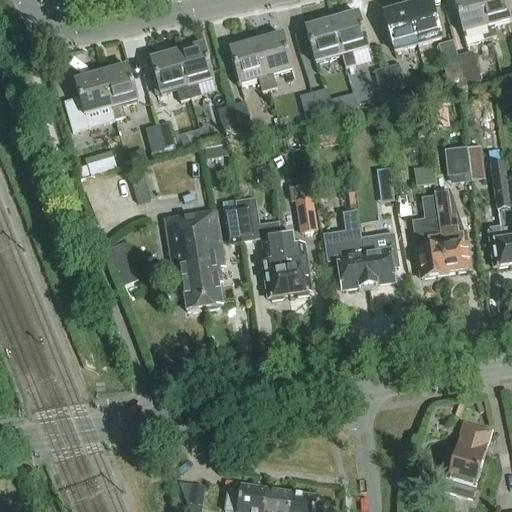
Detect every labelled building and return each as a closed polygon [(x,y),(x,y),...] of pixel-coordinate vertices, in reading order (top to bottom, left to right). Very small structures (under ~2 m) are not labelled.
[(465,47),(489,40),(477,0),(458,0),(453,2),(465,47)] [(492,28),(511,23),(504,0),(477,0),(489,40),(495,38),(492,28)] [(406,9),(417,48),(441,42),(430,2),(406,9)] [(383,15),(391,44),(394,55),(417,48),(406,9),(383,15)] [(346,17),(332,22),(343,61),(346,73),(357,70),(354,58),(368,54),(358,18),(349,21),(346,17)] [(305,33),(315,69),(329,65),(340,61),(343,61),(332,22),(315,27),(314,31),(305,33)] [(283,39),(257,47),(271,95),(280,93),(276,80),(293,75),(283,39)] [(451,94),(467,90),(462,74),(458,59),(454,43),(438,48),(447,78),(451,94)] [(260,85),(264,97),(271,95),(257,47),(229,55),(240,91),(260,85)] [(204,49),(178,57),(191,105),(202,102),(198,90),(214,85),(204,49)] [(482,85),(473,55),(458,59),(462,74),(467,90),(482,85)] [(177,95),(180,108),(191,105),(178,57),(150,64),(160,100),(177,95)] [(386,72),(392,95),(405,92),(398,69),(386,72)] [(128,71),(103,77),(117,125),(128,122),(124,109),(138,106),(128,71)] [(393,96),(392,95),(386,72),(374,76),(380,100),(393,96)] [(75,85),(80,103),(65,107),(73,137),(117,125),(103,77),(75,85)] [(511,88),(500,91),(502,102),(511,100),(511,88)] [(312,98),(318,122),(334,118),(328,94),(312,98)] [(307,125),(318,122),(312,98),(300,101),(307,125)] [(233,109),(240,134),(252,130),(245,106),(233,109)] [(439,107),(429,108),(432,132),(442,131),(439,107)] [(224,138),(240,134),(233,109),(217,114),(224,138)] [(158,130),(165,154),(176,151),(169,127),(158,130)] [(333,127),(309,131),(311,144),(335,140),(333,127)] [(152,158),(165,154),(158,130),(145,133),(152,158)] [(92,176),(85,151),(73,154),(80,179),(92,176)] [(216,151),(205,153),(206,163),(218,162),(216,151)] [(481,155),(476,156),(476,151),(467,152),(470,179),(483,177),(481,155)] [(446,154),(449,182),(470,179),(467,152),(446,154)] [(97,177),(124,172),(122,159),(94,164),(97,177)] [(491,167),(496,205),(510,203),(505,165),(491,167)] [(433,188),(430,171),(416,173),(419,190),(433,188)] [(145,172),(129,176),(138,206),(153,202),(145,172)] [(319,237),(311,189),(290,192),(294,218),(300,217),(303,239),(319,237)] [(453,233),(451,220),(450,220),(446,190),(435,192),(436,199),(434,200),(445,277),(453,276),(453,277),(470,274),(464,232),(453,233)] [(438,278),(445,277),(434,200),(422,201),(425,223),(411,224),(415,254),(417,254),(421,283),(439,280),(438,278)] [(241,248),(254,246),(248,206),(235,208),(236,216),(241,248)] [(494,272),(511,269),(511,218),(511,212),(497,214),(500,230),(490,232),(489,236),(494,272)] [(226,250),(241,248),(236,216),(221,218),(226,250)] [(208,269),(206,254),(222,251),(216,217),(164,225),(173,279),(178,278),(181,294),(184,293),(187,316),(190,316),(192,317),(201,316),(203,314),(205,314),(198,270),(208,269)] [(373,232),(360,234),(359,235),(360,238),(369,293),(373,293),(373,291),(395,287),(390,255),(369,259),(367,251),(375,249),(373,232)] [(265,267),(263,267),(268,302),(271,302),(272,305),(282,303),(282,300),(290,299),(281,240),(280,233),(261,235),(265,267)] [(281,240),(290,299),(297,298),(298,301),(308,299),(308,297),(311,296),(304,247),(295,249),(293,238),(289,239),(281,240)] [(369,293),(360,238),(336,241),(335,240),(325,241),(329,266),(337,264),(342,295),(364,291),(365,294),(369,293)] [(205,314),(208,313),(210,315),(218,313),(220,311),(223,311),(219,289),(222,288),(220,272),(225,271),(222,251),(206,254),(208,269),(198,270),(205,314)] [(464,426),(443,495),(471,503),(492,435),(464,426)] [(189,511),(203,511),(207,492),(180,488),(189,511)] [(238,511),(241,492),(227,490),(224,511),(238,511)] [(264,511),(267,494),(241,490),(238,511),(264,511)] [(289,511),(292,498),(267,494),(264,511),(289,511)] [(315,511),(317,501),(292,498),(289,511),(315,511)]
